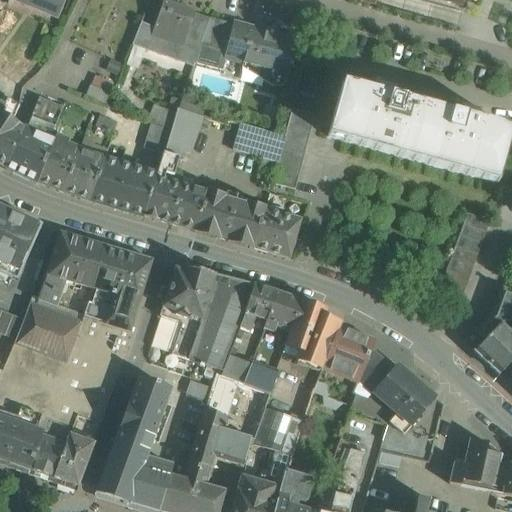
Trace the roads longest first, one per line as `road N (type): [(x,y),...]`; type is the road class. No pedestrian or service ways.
road 1 (residential): [(442,365),(402,329),(300,283),(173,250)]
road 2 (residential): [(291,0),(511,59)]
road 3 (residential): [(173,250),(0,189)]
road 4 (residential): [(511,217),(442,365)]
road 5 (residential): [(173,250),(130,374)]
